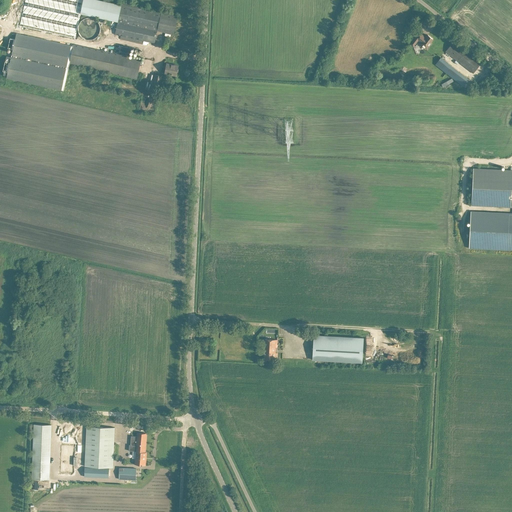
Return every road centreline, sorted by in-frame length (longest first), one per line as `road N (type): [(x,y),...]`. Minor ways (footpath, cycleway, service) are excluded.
road 1 (unclassified): [(190,320),(206,0)]
road 2 (unclassified): [(437,333),(190,320)]
road 3 (track): [(193,415),(151,422),(0,411)]
road 4 (unclassified): [(511,76),(411,0)]
